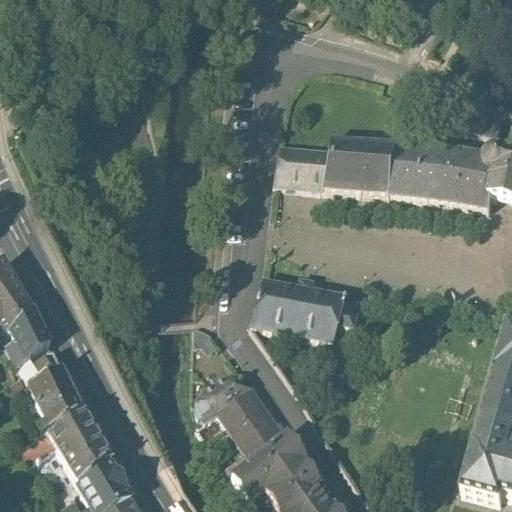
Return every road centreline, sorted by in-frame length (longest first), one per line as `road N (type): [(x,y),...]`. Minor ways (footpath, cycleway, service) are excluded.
road 1 (residential): [(511,103),(319,51),(295,58),(278,77),(238,309)]
road 2 (secondary): [(0,195),(182,511)]
road 3 (residential): [(238,309),(254,348),(364,511)]
